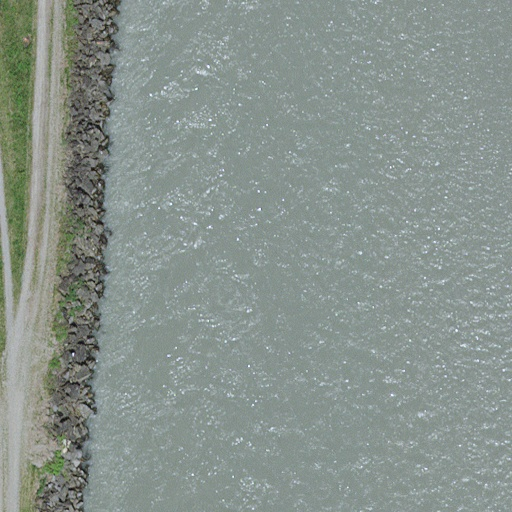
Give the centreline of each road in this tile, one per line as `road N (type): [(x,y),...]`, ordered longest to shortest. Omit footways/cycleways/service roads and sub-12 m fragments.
road 1 (track): [(0,269),(7,388),(37,266),(59,135),(60,0)]
road 2 (track): [(7,388),(5,511)]
